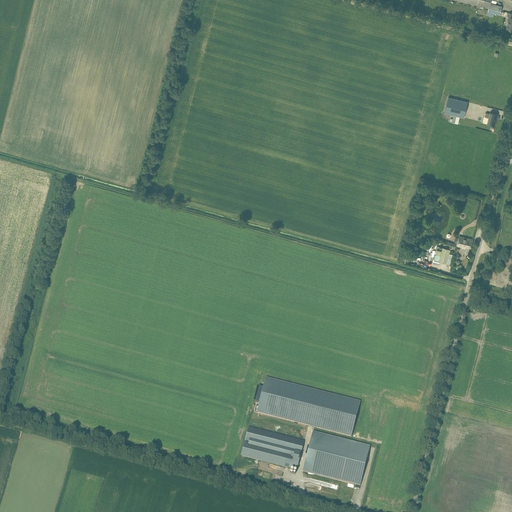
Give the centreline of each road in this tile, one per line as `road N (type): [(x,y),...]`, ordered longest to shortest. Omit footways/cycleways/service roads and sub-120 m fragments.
road 1 (unclassified): [(411,511),(511,114)]
road 2 (track): [(0,411),(354,511)]
road 3 (track): [(351,0),(511,42)]
